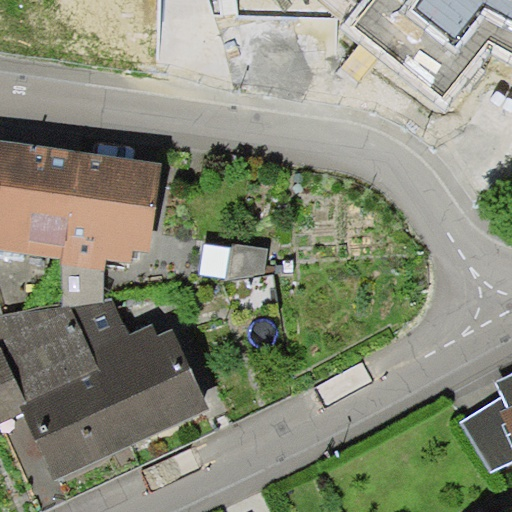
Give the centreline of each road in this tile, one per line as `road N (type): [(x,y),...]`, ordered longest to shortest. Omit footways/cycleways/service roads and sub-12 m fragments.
road 1 (residential): [(511,313),(431,205),(356,155),(0,104)]
road 2 (residential): [(511,313),(106,511)]
